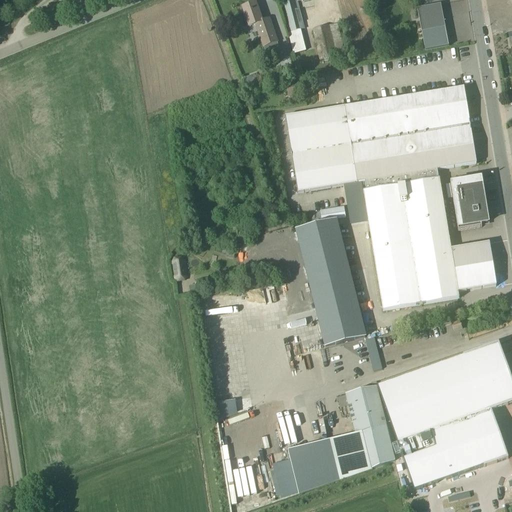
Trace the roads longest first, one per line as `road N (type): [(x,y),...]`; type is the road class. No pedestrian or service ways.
road 1 (unclassified): [(511,223),(474,0)]
road 2 (unclassified): [(22,511),(0,363)]
road 3 (unclassified): [(0,53),(132,0)]
